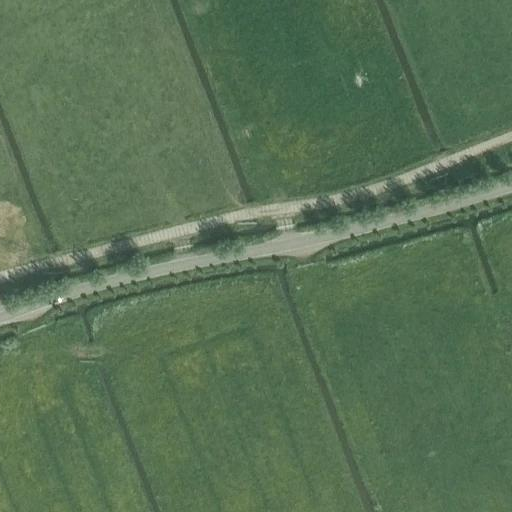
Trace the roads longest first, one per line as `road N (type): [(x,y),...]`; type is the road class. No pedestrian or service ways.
road 1 (track): [(0,278),(393,184),(511,135)]
road 2 (unclassified): [(0,319),(100,285),(333,236),(511,186)]
